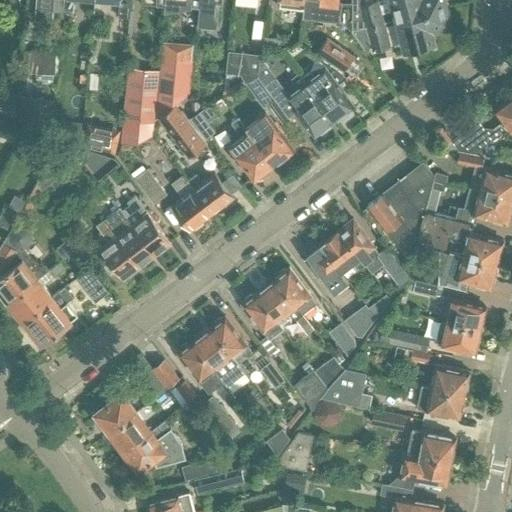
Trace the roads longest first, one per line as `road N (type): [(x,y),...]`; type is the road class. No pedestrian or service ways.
road 1 (residential): [(19,412),(475,68),(493,43),(499,0)]
road 2 (residential): [(92,511),(19,412)]
